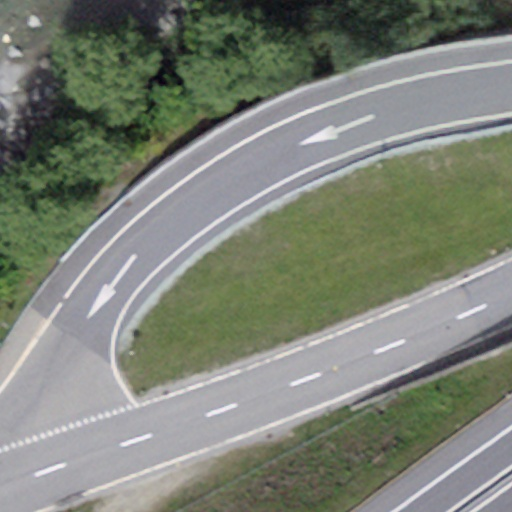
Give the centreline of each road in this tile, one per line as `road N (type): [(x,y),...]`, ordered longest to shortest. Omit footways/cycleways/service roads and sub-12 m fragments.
road 1 (trunk): [(511,87),(412,104),(325,131),(237,172),(171,215),(101,288),(73,334),(55,389),(48,468)]
road 2 (primary): [(511,294),(368,356),(48,468)]
